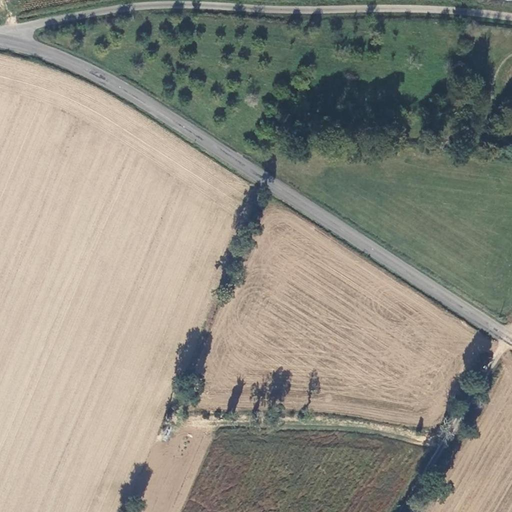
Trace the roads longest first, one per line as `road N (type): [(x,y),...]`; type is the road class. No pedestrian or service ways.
road 1 (secondary): [(507,336),(119,86),(16,43)]
road 2 (unclassified): [(511,17),(154,5),(51,20),(23,30),(16,43)]
road 3 (track): [(507,336),(402,511)]
